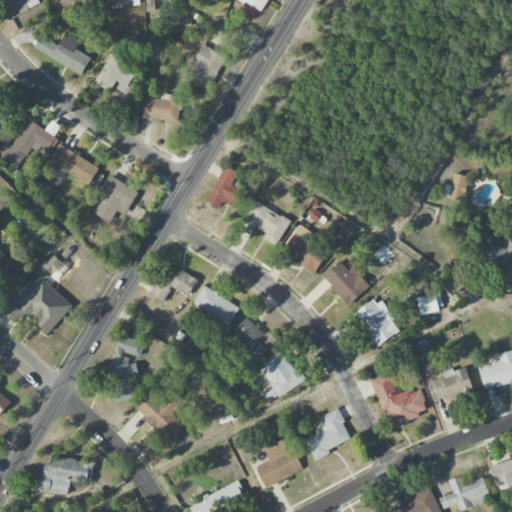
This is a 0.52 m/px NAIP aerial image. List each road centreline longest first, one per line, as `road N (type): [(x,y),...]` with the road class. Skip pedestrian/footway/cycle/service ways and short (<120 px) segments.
road 1 (tertiary): [(303,0),(0,492)]
road 2 (residential): [(392,471),(322,337),(301,313),(166,220)]
road 3 (residential): [(164,511),(121,452),(0,338)]
road 4 (residential): [(190,182),(66,107),(0,46)]
road 5 (residential): [(511,424),(446,446),(314,511)]
